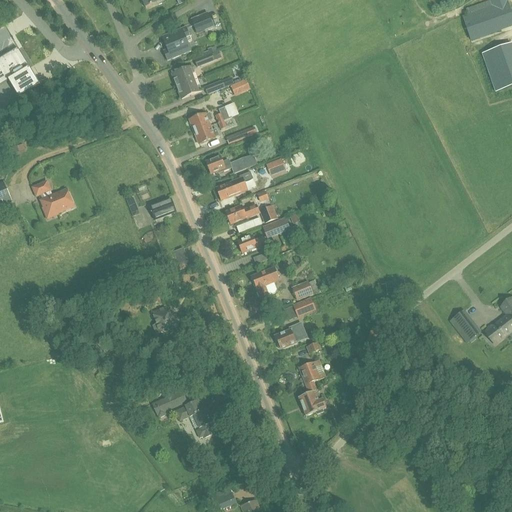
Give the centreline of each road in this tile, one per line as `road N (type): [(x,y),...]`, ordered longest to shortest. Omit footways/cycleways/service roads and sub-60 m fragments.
road 1 (tertiary): [(294,471),(183,192),(129,100)]
road 2 (unclassified): [(294,471),(342,438),(402,318),(511,230)]
road 3 (unknown): [(146,125),(65,156),(15,186)]
